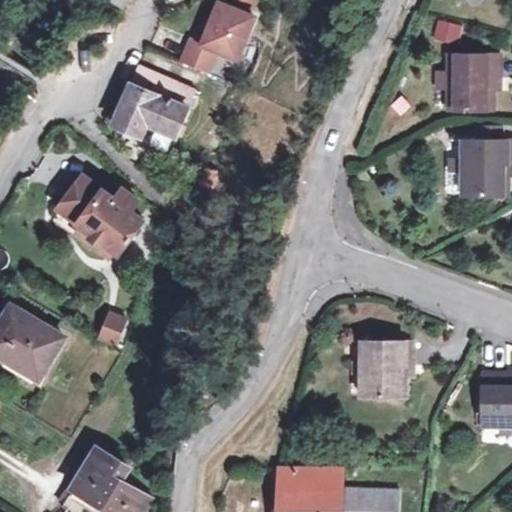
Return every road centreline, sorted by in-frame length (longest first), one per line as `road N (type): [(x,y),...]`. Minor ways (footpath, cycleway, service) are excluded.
road 1 (residential): [(316,246),(296,308),(260,376),(233,416),(185,456),(180,511)]
road 2 (residential): [(397,0),(334,153),(316,246)]
road 3 (residential): [(0,182),(43,109),(116,59),(160,0)]
road 4 (residential): [(316,246),(511,316)]
